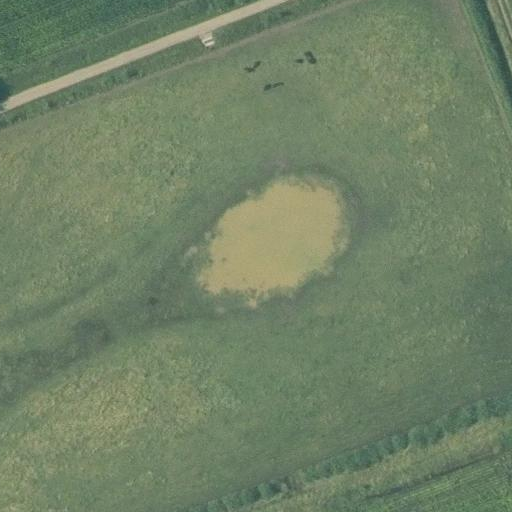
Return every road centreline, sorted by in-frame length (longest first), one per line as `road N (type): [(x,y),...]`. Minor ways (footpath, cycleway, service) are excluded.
road 1 (track): [(0,101),(262,0)]
road 2 (track): [(266,511),(511,423)]
